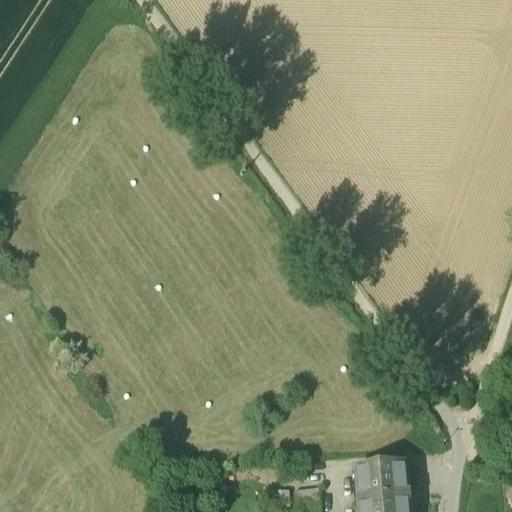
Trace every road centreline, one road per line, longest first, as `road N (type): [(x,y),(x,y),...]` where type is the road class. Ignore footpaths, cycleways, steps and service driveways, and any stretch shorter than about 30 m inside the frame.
road 1 (track): [(464,439),(138,0)]
road 2 (track): [(464,439),(511,300)]
